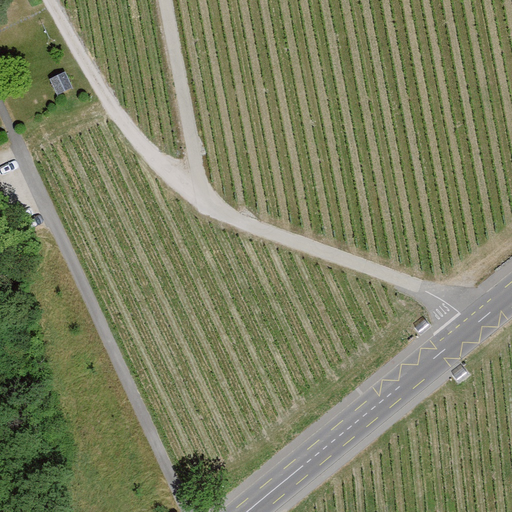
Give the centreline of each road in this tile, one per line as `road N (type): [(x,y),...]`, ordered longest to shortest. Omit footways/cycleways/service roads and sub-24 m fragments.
road 1 (tertiary): [(249,511),(511,293)]
road 2 (track): [(201,196),(246,224),(413,283),(443,299),(469,329)]
road 3 (track): [(51,0),(145,150),(201,196)]
road 4 (track): [(201,196),(165,0)]
